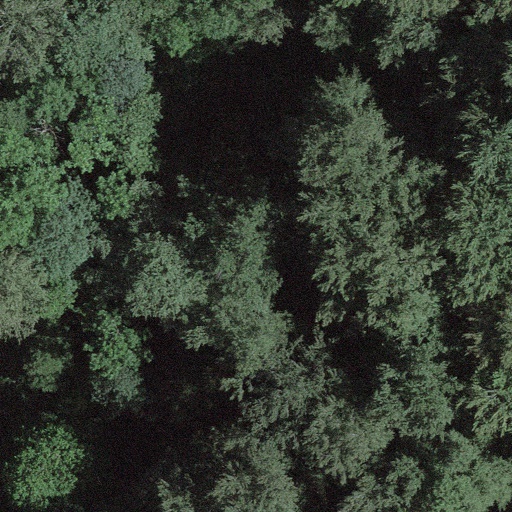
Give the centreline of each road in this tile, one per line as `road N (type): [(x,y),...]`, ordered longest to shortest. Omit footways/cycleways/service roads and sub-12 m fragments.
road 1 (track): [(511,170),(458,115),(356,36),(301,24),(259,37),(195,90),(160,161),(140,242),(118,511)]
road 2 (track): [(421,84),(480,219),(503,297),(502,400),(511,433)]
